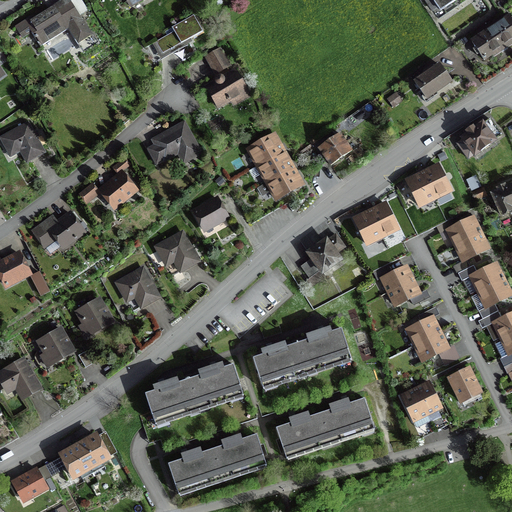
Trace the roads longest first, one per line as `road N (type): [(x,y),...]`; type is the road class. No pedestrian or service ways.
road 1 (residential): [(0,461),(102,399),(300,228),(511,82)]
road 2 (residential): [(184,511),(511,427)]
road 3 (residential): [(0,234),(173,97)]
road 4 (residential): [(511,427),(417,244)]
